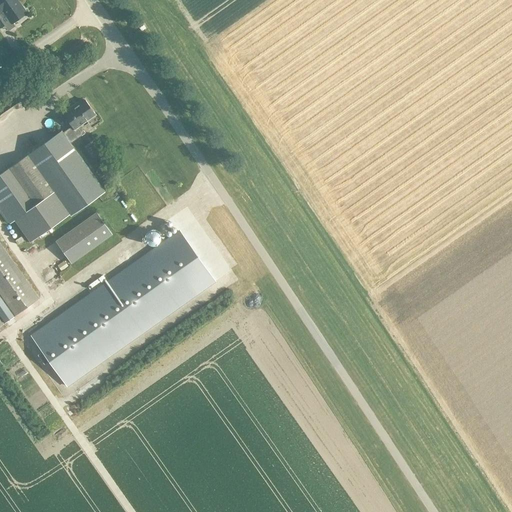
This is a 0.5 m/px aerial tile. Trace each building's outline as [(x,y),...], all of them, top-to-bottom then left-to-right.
[(11,21),(24,11),(17,2),(18,1),(17,0),(0,0),(0,10),(2,10),(6,17),(7,16),(11,21)] [(72,126),(62,133),(69,143),(85,133),(80,125),(95,114),(85,100),(74,107),(73,106),(62,113),(72,126)] [(16,219),(32,240),(30,241),(31,242),(103,190),(69,143),(62,133),(61,131),(28,155),(8,169),(0,174),(0,209),(10,223),(16,219)] [(97,212),(56,241),(72,263),(112,234),(97,212)] [(215,281),(179,231),(32,336),(42,351),(37,354),(44,365),(49,361),(67,386),(215,281)] [(0,326),(4,324),(0,318),(0,294),(15,316),(39,299),(0,243),(0,326)]
